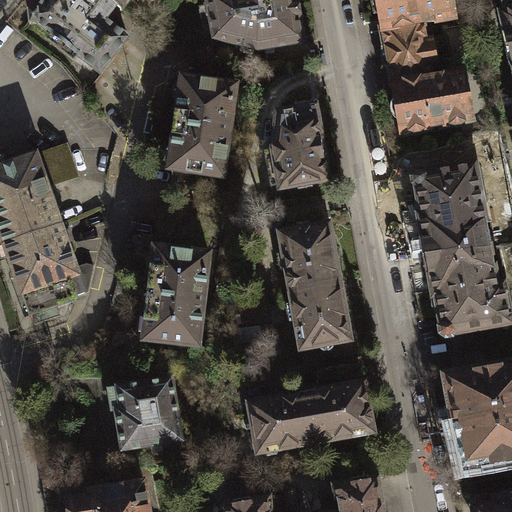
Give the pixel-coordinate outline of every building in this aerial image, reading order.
[(116,6),(108,0),(44,0),(35,12),(28,13),(29,25),(37,25),(99,75),(128,38),(105,20),(116,6)] [(108,0),(116,6),(121,10),(128,0),(108,0)] [(303,42),(295,0),(208,0),(214,39),(258,51),(303,42)] [(454,18),(449,0),(377,0),(383,30),(423,23),(454,18)] [(511,56),(511,0),(501,0),(505,12),(503,16),(511,56)] [(423,23),(383,30),(395,98),(391,102),(390,108),(391,114),(394,118),(400,121),(403,132),(472,120),(462,71),(432,77),(430,67),(435,66),(431,40),(426,41),(423,23)] [(182,78),(168,171),(224,178),(236,85),(182,78)] [(280,188),(328,178),(315,106),(279,113),(273,148),(280,188)] [(67,145),(38,155),(49,185),(78,175),(67,145)] [(0,167),(0,231),(4,243),(61,224),(49,185),(38,155),(0,167)] [(489,244),(473,165),(426,173),(422,171),(415,172),(411,177),(412,184),(417,188),(429,254),(489,244)] [(4,243),(32,326),(59,316),(56,307),(78,301),(76,295),(88,292),(93,265),(85,263),(75,266),(61,224),(4,243)] [(281,235),(291,290),(338,282),(335,264),(339,258),(338,250),(332,246),(328,227),(281,235)] [(496,283),(489,244),(429,254),(441,321),(438,325),(439,334),(445,338),(452,337),(457,331),(510,322),(502,283),(496,283)] [(155,247),(144,339),(199,347),(209,253),(155,247)] [(338,282),(291,290),(293,303),(285,305),(289,322),(298,321),(302,348),(319,345),(324,350),(329,350),(334,345),(333,342),(349,339),(338,282)] [(258,326),(233,330),(235,345),(260,342),(258,326)] [(511,363),(445,376),(454,422),(511,411),(511,363)] [(115,411),(121,449),(181,440),(172,377),(107,387),(110,411),(115,411)] [(249,404),(259,452),(262,452),(267,456),(276,454),(282,447),(374,430),(364,383),(249,404)] [(511,411),(454,422),(463,468),(511,459),(511,411)] [(243,435),(230,436),(231,461),(244,460),(243,435)] [(381,511),(375,479),(368,480),(367,476),(352,478),(353,483),(336,486),(338,504),(346,511),(345,511),(381,511)] [(149,511),(144,481),(88,490),(89,495),(66,499),(68,511),(149,511)] [(511,511),(511,493),(495,496),(496,503),(474,507),(474,511),(511,511)] [(268,511),(268,499),(251,502),(250,496),(233,499),(234,505),(227,506),(227,511),(268,511)]
